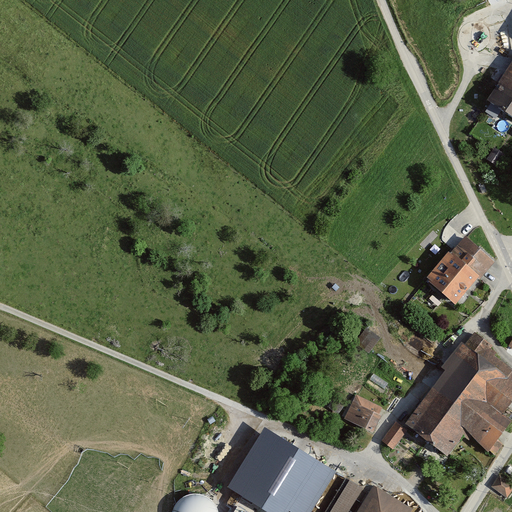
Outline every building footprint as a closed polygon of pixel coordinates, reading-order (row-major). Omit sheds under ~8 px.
[(511,70),(490,103),(511,117),(511,70)] [(492,263),(466,239),(450,256),(448,255),(429,277),(433,281),(432,283),(454,302),(478,272),(482,276),(492,263)] [(377,338),(367,331),(358,343),(368,350),(377,338)] [(477,335),(468,348),(480,357),(490,345),(477,335)] [(468,348),(436,388),(455,402),(474,416),(497,438),(510,420),(503,414),(511,401),(511,381),(488,363),(494,354),(489,350),(482,359),(480,357),(468,348)] [(423,405),(442,419),(455,402),(436,388),(423,405)] [(380,408),(357,397),(346,418),(372,431),(379,416),(377,415),(380,408)] [(342,406),(334,400),(330,406),(338,412),(342,406)] [(446,454),(467,426),(494,454),(502,444),(497,438),(474,416),(455,402),(442,419),(427,440),(446,454)] [(408,426),(427,440),(442,419),(423,405),(408,426)] [(392,448),(404,431),(396,425),(383,442),(392,448)] [(348,511),(363,489),(336,473),(309,461),(281,507),(290,511),(348,511)] [(511,489),(511,485),(500,477),(493,486),(507,496),(511,489)] [(392,497),(375,487),(358,511),(409,511),(390,500),(392,497)] [(216,511),(220,506),(188,489),(175,511),(216,511)]
